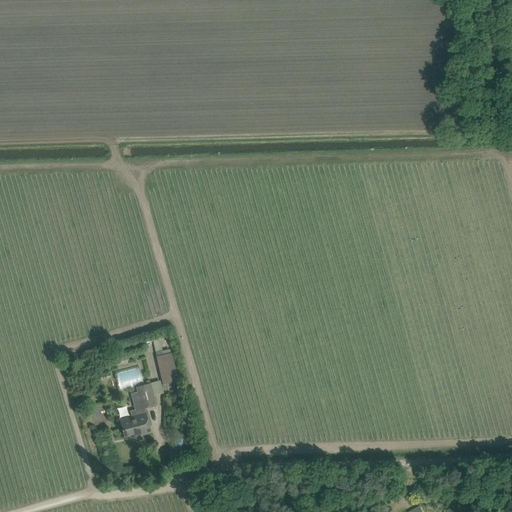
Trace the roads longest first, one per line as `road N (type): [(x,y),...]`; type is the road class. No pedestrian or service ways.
road 1 (track): [(184,480),(96,494),(57,354),(174,316),(219,477)]
road 2 (track): [(129,162),(505,152),(511,177)]
road 3 (track): [(113,141),(497,132),(511,122)]
road 4 (track): [(184,480),(511,450)]
road 5 (track): [(0,166),(129,162),(174,316)]
road 6 (track): [(118,163),(113,141),(0,145)]
